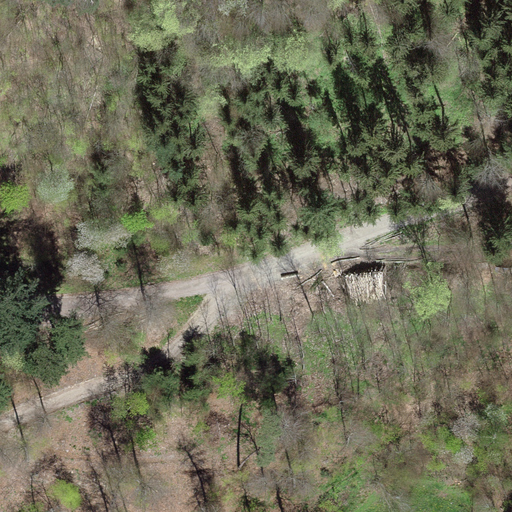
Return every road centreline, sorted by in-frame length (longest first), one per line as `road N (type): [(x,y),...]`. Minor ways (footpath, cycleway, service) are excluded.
road 1 (track): [(246,272),(462,193),(511,183)]
road 2 (track): [(0,304),(168,295),(246,272)]
